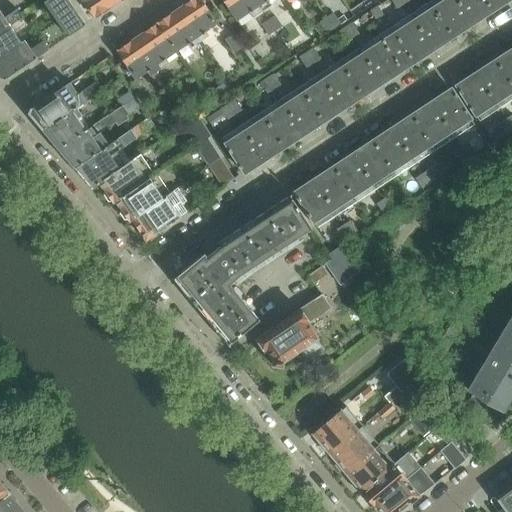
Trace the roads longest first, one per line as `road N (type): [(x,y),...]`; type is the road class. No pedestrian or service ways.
road 1 (residential): [(128,281),(511,25)]
road 2 (residential): [(128,281),(325,511)]
road 3 (residential): [(0,127),(128,281)]
road 4 (residential): [(0,101),(152,0)]
